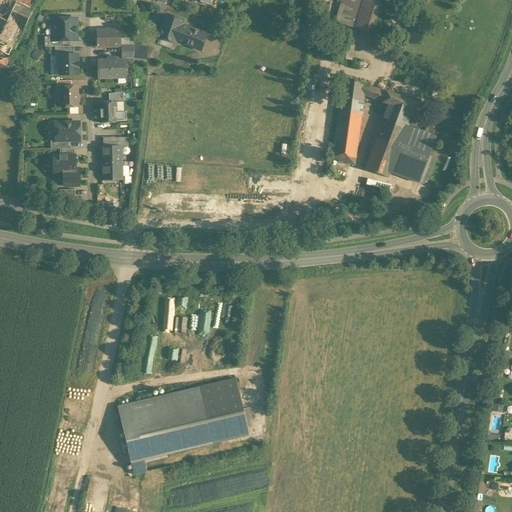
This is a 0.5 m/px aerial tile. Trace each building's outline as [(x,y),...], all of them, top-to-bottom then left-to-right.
[(16,2),(12,0),(0,0),(0,18),(8,23),(16,2)] [(17,0),(16,2),(33,10),(38,0),(17,0)] [(388,0),(342,0),(336,22),(378,35),(388,0)] [(16,2),(8,23),(2,34),(1,34),(0,35),(0,42),(14,49),(33,10),(16,2)] [(174,43),(175,44),(176,42),(186,45),(190,35),(192,36),(194,30),(182,25),(183,21),(166,15),(161,30),(160,29),(158,35),(159,35),(158,37),(159,38),(174,43)] [(51,42),(79,42),(79,18),(51,18),(51,42)] [(98,30),(98,48),(120,48),(120,29),(98,30)] [(186,45),(201,51),(207,34),(194,30),(192,36),(190,35),(186,45)] [(172,50),(174,43),(159,38),(157,45),(172,50)] [(122,57),(147,58),(147,44),(131,44),(131,39),(123,39),(122,57)] [(352,59),(355,41),(341,39),(337,57),(352,59)] [(14,49),(0,42),(0,51),(11,56),(14,49)] [(0,51),(0,76),(1,77),(11,56),(0,51)] [(60,76),(80,75),(80,55),(60,55),(60,76)] [(99,60),(99,79),(126,79),(126,59),(99,60)] [(360,125),(364,96),(366,85),(343,77),(337,121),(360,125)] [(383,102),(387,92),(373,87),(366,85),(364,96),(371,98),(383,102)] [(62,107),(78,107),(78,87),(61,87),(62,107)] [(383,102),(388,104),(413,112),(416,113),(420,103),(387,92),(383,102)] [(100,103),(100,123),(117,123),(116,103),(100,103)] [(413,112),(388,104),(383,119),(408,127),(408,126),(413,112)] [(408,127),(383,119),(365,169),(389,178),(391,173),(408,127)] [(360,125),(337,121),(332,157),(354,165),(360,125)] [(56,123),(55,141),(80,140),(79,122),(56,123)] [(408,127),(391,173),(419,183),(436,137),(408,126),(408,127)] [(102,148),(103,180),(122,180),(122,147),(102,148)] [(53,156),(54,176),(63,175),(64,186),(80,186),(79,169),(76,169),(75,155),(53,156)] [(220,321),(225,309),(220,307),(216,320),(220,321)] [(189,311),(188,332),(198,332),(199,311),(189,311)] [(243,411),(235,379),(118,407),(130,455),(212,435),(247,427),(245,420),(243,411)] [(249,409),(243,411),(245,420),(252,419),(249,409)] [(249,435),(247,427),(212,435),(214,444),(249,435)] [(144,460),(214,444),(212,435),(130,455),(132,463),(144,460)] [(144,460),(132,463),(134,475),(147,472),(144,460)]
